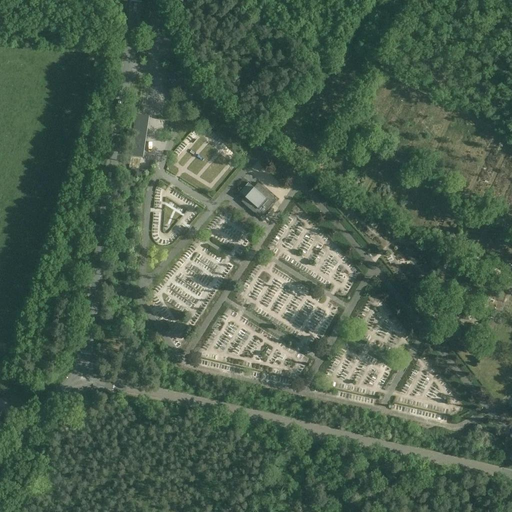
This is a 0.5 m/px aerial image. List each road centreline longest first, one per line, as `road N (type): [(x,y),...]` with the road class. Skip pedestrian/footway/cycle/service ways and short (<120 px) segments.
road 1 (unclassified): [(511,474),(81,377)]
road 2 (unclassified): [(81,377),(133,0)]
road 3 (track): [(262,149),(386,0)]
